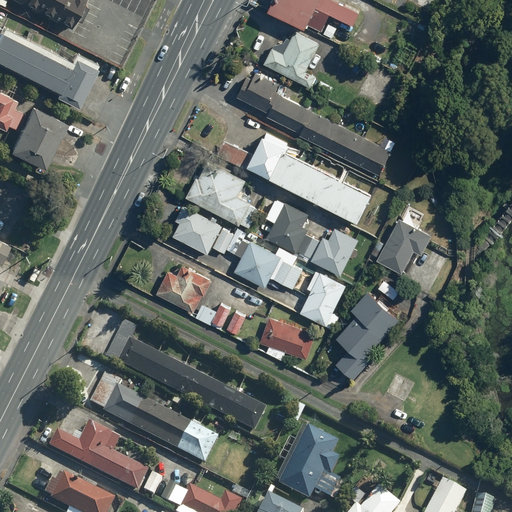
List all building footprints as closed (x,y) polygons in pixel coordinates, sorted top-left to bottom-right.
[(15,0),(70,29),(85,0),(15,0)] [(358,10),(336,0),(273,0),(271,7),(307,24),(314,10),(350,26),(358,10)] [(448,0),(375,0),(433,29),(448,0)] [(307,70),(321,42),(296,30),(292,39),(288,37),(286,41),(275,43),(273,48),(271,47),(264,60),(265,60),(264,63),(312,86),(317,75),(307,70)] [(256,70),(253,77),(248,75),(238,95),(269,111),(267,115),(301,132),(300,135),(380,174),(392,150),(315,111),(315,110),(280,93),(281,91),(277,89),(281,82),(256,70)] [(333,86),(321,81),(317,89),(329,94),(333,86)] [(0,126),(5,129),(9,123),(18,128),(26,113),(13,107),(17,100),(0,90),(0,126)] [(45,168),(68,121),(34,104),(11,152),(45,168)] [(372,193),(287,150),(291,144),(268,132),(267,135),(263,134),(248,164),(359,220),(372,193)] [(251,228),(259,211),(260,208),(251,203),(252,202),(239,195),(247,179),(207,158),(187,196),(251,228)] [(305,256),(315,236),(309,233),(311,228),(304,225),(309,214),(277,198),(268,216),(276,220),(268,237),(305,256)] [(185,204),(170,232),(209,253),(213,245),(226,253),(237,233),(224,227),(225,225),(218,221),(219,219),(211,215),(210,217),(185,204)] [(433,234),(400,217),(378,259),(403,272),(415,249),(422,253),(433,234)] [(315,236),(305,256),(342,274),(360,238),(335,225),(329,238),(324,235),(322,239),(315,236)] [(250,241),(243,238),(236,252),(243,255),(235,271),(266,287),(283,255),(252,239),(250,241)] [(0,262),(2,263),(10,246),(0,241),(0,262)] [(294,288),(304,269),(283,258),(273,277),(294,288)] [(166,278),(158,293),(195,312),(204,295),(205,296),(213,279),(189,267),(185,275),(177,271),(172,281),(166,278)] [(327,324),(347,284),(321,271),(301,312),(327,324)] [(352,309),(358,314),(337,336),(350,348),(336,363),(354,379),(375,356),(371,351),(401,318),(370,290),(352,309)] [(232,308),(222,303),(213,320),(223,325),(232,308)] [(94,309),(89,320),(97,324),(86,349),(120,365),(131,340),(136,328),(119,320),(122,315),(107,308),(105,314),(94,309)] [(247,315),(236,310),(228,328),(238,333),(247,315)] [(317,332),(270,315),(261,342),(307,358),(317,332)] [(267,408),(249,399),(252,394),(243,389),(241,394),(131,340),(120,365),(255,432),(267,408)] [(219,437),(168,411),(171,404),(161,399),(157,405),(120,386),(122,381),(106,373),(91,403),(105,411),(104,413),(205,465),(219,437)] [(59,430),(50,448),(137,493),(139,489),(154,496),(163,480),(150,473),(151,472),(115,453),(117,450),(122,453),(124,448),(119,445),(121,440),(89,424),(83,437),(77,434),(74,438),(59,430)] [(310,426),(279,485),(310,501),(316,491),(331,499),(341,481),(331,476),(340,459),(333,455),(340,442),(310,426)] [(53,498),(52,499),(70,510),(68,511),(110,511),(117,501),(86,482),(83,488),(61,474),(56,482),(53,481),(46,493),(53,498)] [(424,511),(457,511),(467,492),(442,479),(424,511)] [(162,499),(170,505),(180,489),(172,483),(162,499)] [(299,511),(271,499),(275,490),(261,484),(249,508),(257,511),(299,511)] [(190,486),(178,510),(182,511),(238,511),(244,502),(225,493),(221,502),(208,496),(209,494),(198,488),(197,489),(190,486)] [(355,504),(348,511),(395,511),(401,505),(378,486),(368,499),(354,488),(347,498),(355,504)] [(476,496),(473,511),(504,511),(492,510),(494,500),(476,496)]
